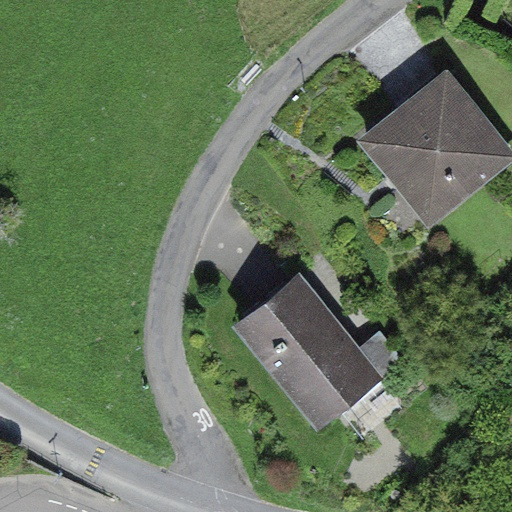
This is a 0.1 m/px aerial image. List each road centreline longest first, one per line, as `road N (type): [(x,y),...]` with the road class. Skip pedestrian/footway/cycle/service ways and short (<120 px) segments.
road 1 (residential): [(213,511),(222,484),(167,362),(183,238),(240,138),(303,69),(391,0)]
road 2 (residential): [(0,408),(124,479),(207,511)]
